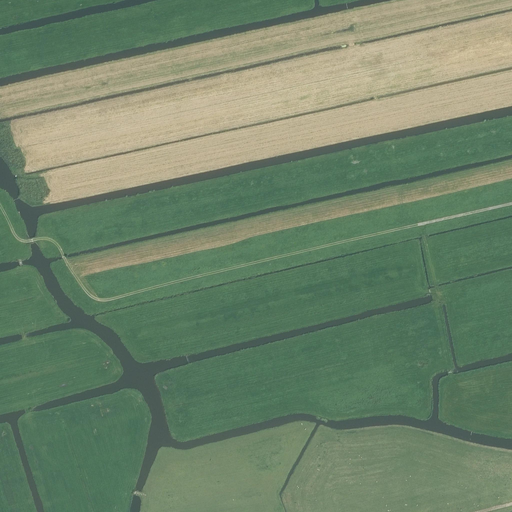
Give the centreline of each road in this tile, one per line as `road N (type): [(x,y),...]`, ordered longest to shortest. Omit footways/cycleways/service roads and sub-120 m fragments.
road 1 (track): [(28,240),(51,240),(87,293),(103,300),(511,202)]
road 2 (track): [(146,511),(148,496),(60,469),(37,443),(22,399),(19,240)]
